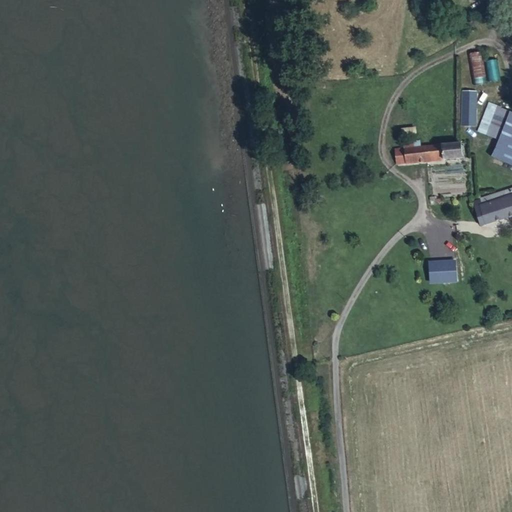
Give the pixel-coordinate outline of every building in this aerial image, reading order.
[(470,54),(473,83),(499,80),(497,57),(480,60),(479,53),(470,54)] [(511,163),(511,110),(488,102),(477,132),(497,138),(490,157),(511,163)] [(407,149),(398,150),(398,165),(469,161),(468,145),(430,148),(428,140),(408,141),(407,149)] [(511,212),(488,219),(492,232),(511,226),(511,212)] [(458,264),(432,268),(433,280),(444,278),(447,287),(462,283),(458,264)]
